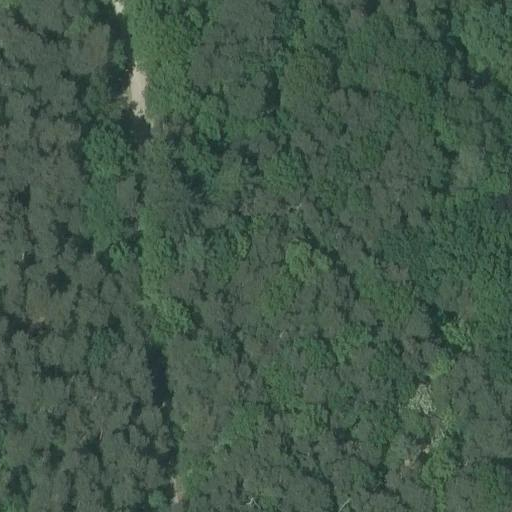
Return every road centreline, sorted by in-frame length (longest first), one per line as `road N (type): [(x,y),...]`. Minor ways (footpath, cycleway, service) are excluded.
road 1 (track): [(182,511),(138,224),(144,163)]
road 2 (track): [(138,224),(0,353)]
road 3 (unclassified): [(144,163),(113,0)]
